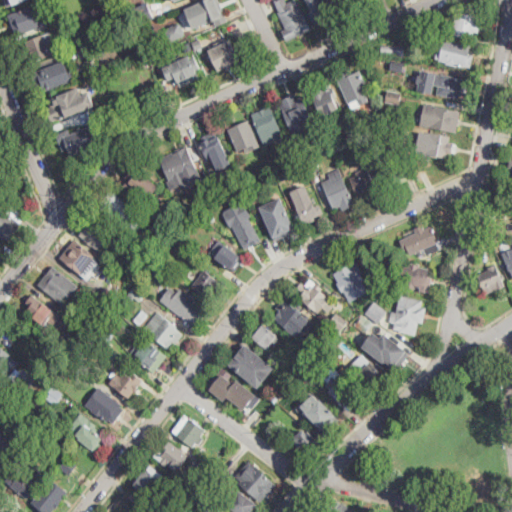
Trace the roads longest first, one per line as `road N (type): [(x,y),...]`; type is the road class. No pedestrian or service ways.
road 1 (residential): [(480,177),(268,279),(82,511)]
road 2 (residential): [(445,0),(135,137),(60,220)]
road 3 (residential): [(455,312),(511,6)]
road 4 (tertiary): [(511,324),(389,413),(312,486)]
road 5 (residential): [(312,486),(180,386)]
road 6 (residential): [(60,220),(0,68)]
road 7 (residential): [(439,511),(312,486)]
